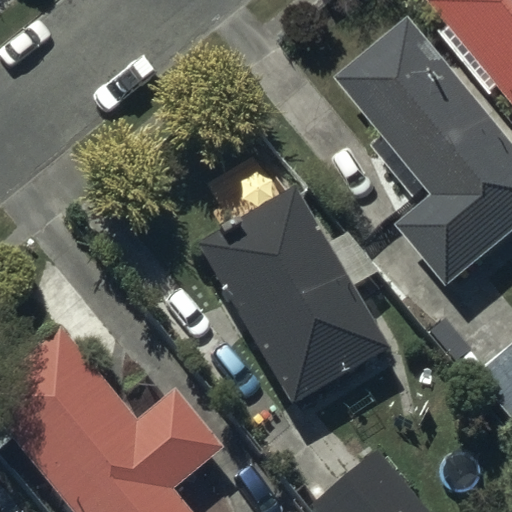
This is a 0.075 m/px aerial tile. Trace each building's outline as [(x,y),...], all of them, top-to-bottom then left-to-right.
[(511,0),(438,0),(431,6),(511,106),(511,0)] [(511,243),(511,143),(413,25),(339,87),(438,204),(403,233),(453,293),(511,243)] [(292,196),(195,251),(289,416),(387,360),(351,297),(374,284),(349,239),(325,253),(292,196)] [(136,430),(60,339),(0,386),(0,456),(9,450),(61,511),(178,511),(170,502),(219,461),(170,403),(136,430)] [(511,355),(472,389),(511,436),(511,355)] [(419,511),(377,459),(311,511),(419,511)]
